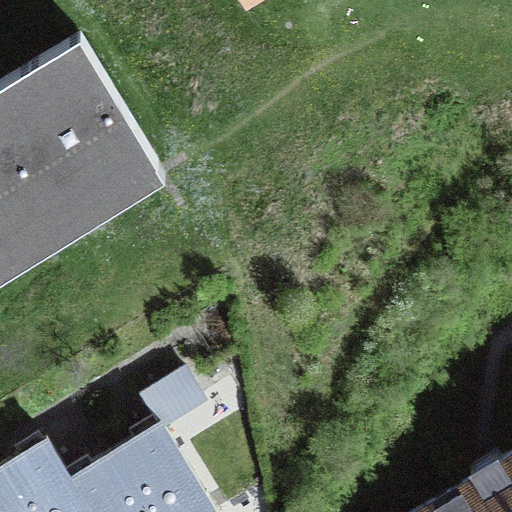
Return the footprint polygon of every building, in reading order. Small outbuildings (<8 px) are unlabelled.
[(80,31),(0,79),(0,120),(58,215),(156,155),(80,31)] [(0,249),(58,215),(0,120),(0,249)] [(220,511),(160,416),(116,443),(158,511),(220,511)] [(0,462),(31,511),(96,511),(71,471),(47,433),(0,461),(0,462)] [(96,511),(158,511),(116,443),(71,471),(96,511)] [(511,511),(511,446),(488,461),(404,511),(511,511)] [(31,511),(0,462),(0,511),(31,511)]
